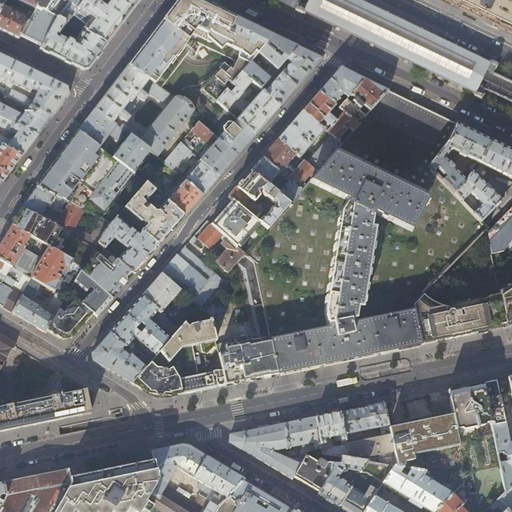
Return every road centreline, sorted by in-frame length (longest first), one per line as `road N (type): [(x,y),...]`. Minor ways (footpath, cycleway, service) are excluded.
road 1 (residential): [(343,47),(69,362)]
road 2 (secondary): [(203,417),(511,352)]
road 3 (secondary): [(343,47),(511,128)]
road 4 (residential): [(203,417),(216,447),(325,511)]
road 5 (residential): [(91,89),(0,215)]
road 6 (secondary): [(0,458),(151,427)]
